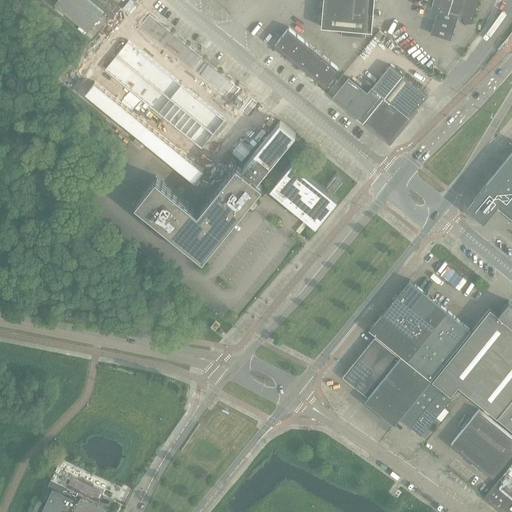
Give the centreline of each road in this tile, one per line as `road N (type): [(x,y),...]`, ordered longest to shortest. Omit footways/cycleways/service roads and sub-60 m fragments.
road 1 (tertiary): [(231,364),(0,318)]
road 2 (unclassified): [(354,148),(172,0)]
road 3 (tertiary): [(389,191),(231,364)]
road 4 (tertiary): [(294,393),(432,222)]
road 5 (unclassified): [(461,511),(294,393)]
road 6 (unclassified): [(231,364),(135,511)]
road 7 (tertiary): [(511,61),(403,175)]
road 8 (unclassified): [(196,511),(294,393)]
